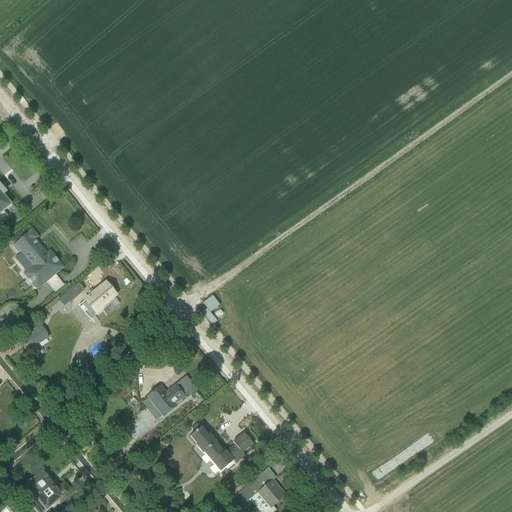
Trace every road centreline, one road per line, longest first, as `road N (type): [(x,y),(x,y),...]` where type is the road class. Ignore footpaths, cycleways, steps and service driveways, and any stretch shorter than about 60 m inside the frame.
road 1 (track): [(179,312),(511,73)]
road 2 (tertiary): [(179,312),(0,98)]
road 3 (tertiary): [(344,509),(179,312)]
road 4 (unclassified): [(511,414),(369,511)]
road 5 (unclassified): [(179,312),(51,424)]
road 6 (unknown): [(59,168),(30,189),(5,168),(1,153),(26,129)]
